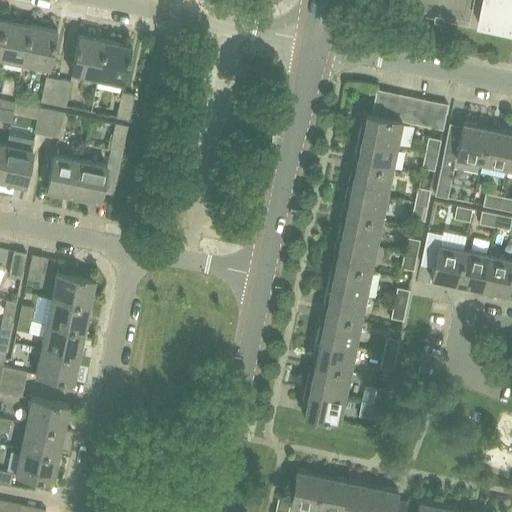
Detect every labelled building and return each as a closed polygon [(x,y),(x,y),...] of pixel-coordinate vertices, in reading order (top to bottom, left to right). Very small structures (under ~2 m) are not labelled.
[(511,0),(483,0),(479,24),(511,30),(511,0)] [(0,56),(23,62),(31,24),(5,18),(0,44),(0,56)] [(31,24),(23,62),(49,67),(57,29),(31,24)] [(97,77),(105,39),(79,34),(71,72),(97,77)] [(105,39),(97,77),(124,83),(132,45),(105,39)] [(53,104),(58,79),(46,76),(41,101),(53,104)] [(58,79),(53,104),(65,106),(70,82),(58,79)] [(383,116),(388,91),(376,88),(371,113),(383,116)] [(395,118),(400,93),(388,91),(383,116),(395,118)] [(130,120),(135,94),(122,92),(117,117),(130,120)] [(407,121),(412,96),(400,93),(395,118),(401,120),(407,121)] [(418,123),(424,98),(412,96),(407,121),(418,123)] [(0,98),(0,107),(13,110),(15,101),(0,98)] [(430,126),(435,101),(424,98),(418,123),(430,126)] [(435,101),(430,126),(442,128),(447,103),(435,101)] [(47,134),(52,109),(39,106),(34,131),(47,134)] [(52,109),(47,134),(59,136),(64,111),(52,109)] [(383,116),(371,113),(366,112),(364,119),(361,119),(357,137),(396,145),(401,120),(395,118),(383,116)] [(111,147),(123,150),(128,125),(116,122),(111,147)] [(481,161),(488,127),(463,122),(456,156),(481,161)] [(506,167),(511,138),(511,131),(488,127),(481,161),(506,167)] [(391,170),(396,145),(357,137),(353,155),(357,156),(355,163),(391,170)] [(425,151),(437,154),(440,139),(429,137),(425,151)] [(270,139),(265,138),(262,152),(269,153),(272,139),(270,139)] [(6,143),(0,171),(0,178),(25,184),(32,148),(6,143)] [(434,168),(437,154),(425,151),(422,166),(434,168)] [(73,194),(80,158),(54,153),(47,189),(73,194)] [(80,158),(73,194),(99,200),(107,164),(80,158)] [(386,195),(391,170),(355,163),(354,169),(350,169),(347,187),(386,195)] [(452,172),(440,170),(435,194),(447,196),(452,172)] [(415,201),(427,204),(430,189),(418,186),(415,201)] [(380,220),(386,195),(347,187),(343,205),(346,206),(345,213),(380,220)] [(498,206),(500,195),(485,192),(483,203),(498,206)] [(511,197),(500,195),(498,206),(511,208),(511,197)] [(424,218),(427,204),(415,201),(412,216),(424,218)] [(472,208),(457,205),(454,216),(470,220),(472,208)] [(494,225),(497,213),(482,210),(480,222),(494,225)] [(375,245),(380,220),(345,213),(344,219),(340,219),(336,237),(375,245)] [(511,215),(497,213),(494,225),(510,228),(511,216),(511,215)] [(370,270),(375,245),(336,237),(333,255),(336,256),(335,263),(370,270)] [(405,251),(417,254),(420,239),(408,237),(405,251)] [(456,283),(463,248),(438,243),(430,277),(456,283)] [(481,288),(488,254),(463,248),(456,283),(481,288)] [(22,276),(27,252),(14,249),(9,274),(22,276)] [(414,269),(417,254),(405,251),(402,267),(414,269)] [(27,277),(40,280),(45,255),(33,253),(27,277)] [(506,293),(511,263),(511,258),(488,254),(481,288),(506,293)] [(365,295),(370,270),(335,263),(333,269),(330,269),(326,287),(365,295)] [(52,296),(90,304),(95,278),(57,270),(52,296)] [(360,320),(365,295),(326,287),(322,305),(326,306),(324,313),(360,320)] [(394,301),(406,304),(410,289),(397,287),(394,301)] [(84,329),(90,304),(52,296),(46,322),(84,329)] [(11,327),(16,301),(6,299),(1,325),(11,327)] [(403,319),(406,304),(394,301),(391,316),(403,319)] [(18,316),(31,318),(34,306),(21,303),(18,316)] [(355,345),(360,320),(324,313),(323,319),(319,319),(316,337),(355,345)] [(28,331),(31,318),(18,316),(15,328),(28,331)] [(79,355),(84,329),(46,322),(41,347),(79,355)] [(0,328),(0,351),(5,353),(11,327),(1,325),(0,328)] [(384,351),(396,354),(399,339),(387,336),(384,351)] [(349,370),(355,345),(316,337),(312,355),(315,356),(314,363),(349,370)] [(73,381),(79,355),(41,347),(36,373),(73,381)] [(393,369),(396,354),(384,351),(381,367),(393,369)] [(344,395),(349,370),(314,363),(313,370),(309,369),(305,387),(344,395)] [(0,377),(25,382),(27,372),(2,366),(0,377)] [(0,391),(22,396),(25,382),(0,377),(0,391)] [(374,402),(386,404),(389,389),(377,386),(374,402)] [(339,421),(344,395),(305,387),(301,405),(305,406),(303,413),(339,421)] [(26,421),(64,429),(69,403),(31,395),(26,421)] [(382,419),(386,404),(374,402),(371,417),(382,419)] [(11,418),(0,416),(0,429),(8,431),(11,418)] [(58,454),(64,429),(26,421),(20,446),(58,454)] [(53,481),(58,454),(20,446),(15,473),(53,481)] [(0,481),(10,484),(13,471),(0,468),(0,481)] [(315,508),(322,474),(297,469),(291,497),(279,494),(275,510),(286,511),(287,511),(289,503),(315,508)] [(334,511),(340,511),(347,479),(322,474),(315,508),(334,511)] [(366,511),(372,484),(347,479),(340,511),(366,511)] [(372,484),(366,511),(405,511),(407,502),(396,499),(398,489),(372,484)] [(2,498),(0,506),(0,509),(11,511),(18,511),(21,503),(2,498)] [(442,511),(444,505),(419,500),(416,511),(442,511)] [(21,503),(18,511),(44,511),(45,509),(21,503)]
